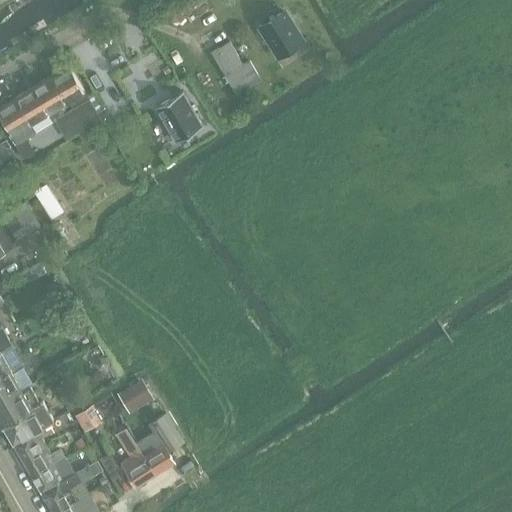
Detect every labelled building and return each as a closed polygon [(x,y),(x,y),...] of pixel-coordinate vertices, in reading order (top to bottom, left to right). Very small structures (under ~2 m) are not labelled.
[(284,11),(260,26),(279,57),(303,42),(284,11)] [(262,80),(252,63),(245,67),(232,44),(221,51),(219,47),(212,52),(237,94),(262,80)] [(69,65),(52,75),(67,101),(84,90),(69,65)] [(52,75),(35,86),(50,111),(67,101),(52,75)] [(50,111),(35,86),(18,96),(33,121),(30,123),(33,127),(35,131),(55,120),(50,111)] [(203,126),(183,91),(156,106),(176,141),(203,126)] [(33,121),(18,96),(15,98),(13,94),(3,100),(5,103),(0,106),(0,112),(12,133),(30,123),(33,121)] [(89,99),(55,119),(65,137),(100,116),(89,99)] [(34,155),(24,138),(35,131),(33,127),(16,136),(19,141),(15,143),(23,158),(32,156),(34,155)] [(0,171),(4,169),(0,162),(0,160),(14,151),(11,146),(10,146),(7,140),(0,143),(0,171)] [(46,185),(35,192),(49,217),(62,208),(46,185)] [(16,239),(39,224),(24,201),(1,216),(16,239)] [(16,239),(1,216),(0,216),(0,255),(18,244),(16,239)] [(58,282),(55,275),(49,278),(53,285),(58,282)] [(70,320),(65,310),(55,316),(61,325),(70,320)] [(0,349),(11,343),(1,325),(0,325),(0,349)] [(34,384),(21,362),(11,343),(0,349),(0,402),(30,386),(34,384)] [(143,378),(122,390),(131,406),(152,394),(143,378)] [(30,386),(0,402),(0,419),(3,425),(4,425),(14,443),(49,423),(54,420),(43,401),(40,403),(35,396),(30,386)] [(75,416),(84,432),(101,421),(95,410),(98,408),(96,404),(75,416)] [(164,436),(149,446),(141,451),(156,474),(175,462),(166,448),(182,438),(167,414),(155,422),(164,436)] [(49,423),(14,443),(23,458),(46,445),(42,438),(54,431),(49,423)] [(156,474),(141,451),(127,429),(117,435),(126,449),(127,448),(133,456),(122,463),(137,486),(156,474)] [(81,438),(75,442),(79,449),(85,444),(81,438)] [(46,445),(23,458),(33,477),(66,458),(60,449),(51,454),(46,445)] [(66,458),(33,477),(42,492),(75,473),(66,458)] [(113,481),(121,477),(111,459),(103,463),(113,481)] [(96,461),(89,466),(94,475),(102,470),(96,461)] [(75,473),(42,492),(51,508),(86,488),(77,472),(75,473)] [(108,483),(101,487),(106,496),(113,492),(108,483)] [(99,511),(86,488),(51,508),(53,511),(99,511)]
